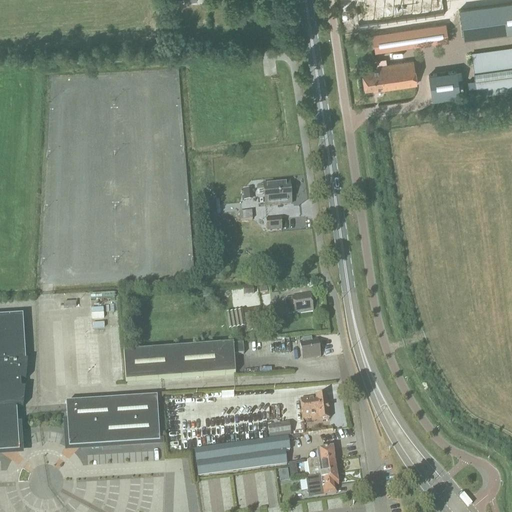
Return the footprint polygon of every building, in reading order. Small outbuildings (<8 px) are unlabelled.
[(354,0),(358,27),(445,15),(442,0),(354,0)] [(511,2),(460,10),(464,40),(511,32),(511,2)] [(372,35),(375,53),(448,42),(445,24),(372,35)] [(474,81),(468,82),(470,97),(511,91),(511,48),(471,54),(474,81)] [(373,91),(416,85),(412,61),(377,66),(377,68),(362,70),(365,90),(373,89),(373,91)] [(434,102),(460,98),(456,71),(428,75),(432,102),(434,102)] [(263,184),(265,207),(291,204),(289,182),(263,184)] [(211,199),(203,200),(205,216),(213,215),(211,199)] [(252,219),(251,211),(239,213),(240,221),(252,219)] [(265,219),(267,232),(281,231),(280,218),(265,219)] [(287,315),(288,315),(294,313),(294,315),(313,312),(310,294),(292,297),(292,298),(284,300),(285,305),(272,308),(274,318),(287,316),(287,315)] [(0,453),(19,452),(16,408),(23,407),(25,389),(21,388),(20,380),(25,380),(27,361),(25,361),(22,316),(0,317),(0,453)] [(123,353),(125,382),(235,375),(233,355),(243,354),(243,344),(123,353)] [(310,353),(311,360),(302,360),(302,366),(321,365),(321,359),(316,359),(316,353),(310,353)] [(316,397),(301,399),(304,419),(312,418),(312,422),(328,420),(325,395),(316,396),(316,397)] [(156,398),(65,403),(68,449),(159,443),(156,398)] [(205,408),(190,408),(191,444),(207,444),(205,408)] [(281,424),(280,414),(261,414),(261,425),(281,424)] [(268,427),(269,440),(290,437),(289,424),(268,427)] [(290,437),(269,440),(211,448),(194,450),(196,463),(198,477),(286,465),(284,452),(288,451),(287,440),(293,440),(292,437),(290,437)] [(318,459),(307,461),(308,465),(334,461),(333,456),(334,456),(333,451),(332,451),(332,449),(316,451),(318,459)] [(334,461),(308,465),(309,477),(311,477),(335,473),(335,471),(336,471),(336,467),(335,467),(334,461)] [(288,464),(290,476),(297,475),(295,463),(288,464)] [(335,473),(311,477),(314,497),(336,494),(335,486),(337,486),(337,484),(338,483),(338,479),(336,479),(335,473)]
